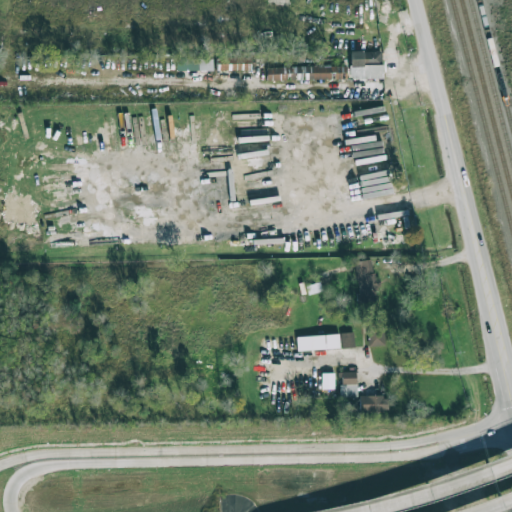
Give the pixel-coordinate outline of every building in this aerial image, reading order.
[(350,79),(383,78),(382,50),(350,51),(350,79)] [(220,71),(251,70),(251,56),(220,56),(220,71)] [(213,70),(213,58),(176,58),(176,71),(213,70)] [(267,67),(267,81),(343,79),(343,65),(267,67)] [(356,261),(358,301),(377,300),(375,259),(356,261)] [(383,319),(367,320),(368,346),(384,345),(383,319)] [(342,348),(355,347),(353,331),(340,333),(342,348)] [(297,350),(339,348),(339,334),(296,336),(297,350)] [(341,397),(357,396),(357,371),(340,372),(341,397)] [(334,389),(335,373),(322,372),(321,389),(334,389)] [(359,395),(360,412),(388,411),(388,395),(359,395)]
